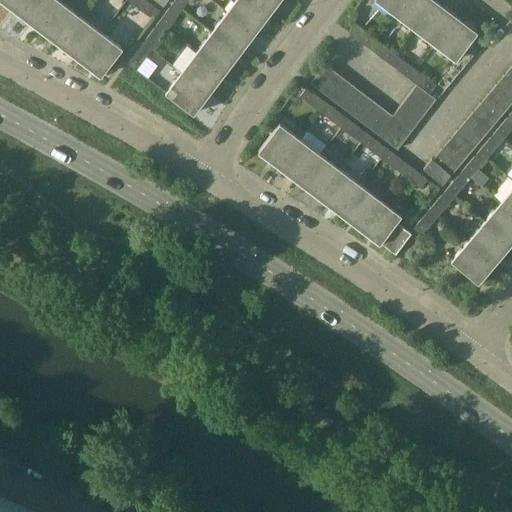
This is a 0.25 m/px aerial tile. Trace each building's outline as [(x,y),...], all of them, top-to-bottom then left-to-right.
[(30,0),(0,0),(20,15),(30,0)] [(30,0),(20,15),(40,30),(61,2),(57,0),(30,0)] [(153,7),(144,0),(126,0),(147,15),(153,7)] [(181,10),(188,0),(175,0),(173,3),(181,10)] [(234,0),(226,12),(254,33),(269,13),(252,0),(234,0)] [(252,0),(269,13),(278,0),(252,0)] [(375,0),(395,14),(405,0),(375,0)] [(433,0),(405,0),(395,14),(415,30),(436,2),(433,0)] [(60,46),(81,18),(61,2),(40,30),(60,46)] [(436,2),(415,30),(435,45),(456,17),(436,2)] [(166,30),(181,10),(173,3),(157,23),(166,30)] [(254,33),(226,12),(211,32),(239,53),(254,33)] [(456,17),(435,45),(455,60),(477,32),(456,17)] [(81,18),(60,46),(80,61),(101,33),(81,18)] [(166,30),(157,23),(142,44),(151,50),(166,30)] [(375,40),(355,25),(348,33),(369,49),(375,40)] [(211,32),(195,52),(223,73),(239,53),(211,32)] [(101,33),(80,61),(100,76),(121,48),(101,33)] [(395,55),(375,40),(369,49),(389,64),(395,55)] [(135,70),(151,50),(142,44),(127,63),(135,70)] [(195,52),(180,72),(208,94),(223,73),(195,52)] [(389,64),(409,79),(415,70),(395,55),(389,64)] [(309,84),(319,91),(334,72),(324,64),(309,84)] [(511,70),(510,68),(502,77),(511,85),(511,70)] [(435,86),(415,70),(409,79),(416,84),(429,95),(435,86)] [(193,114),(208,94),(180,72),(164,93),(193,114)] [(319,91),(328,98),(343,79),(334,72),(319,91)] [(511,101),(511,85),(502,77),(494,87),(511,101)] [(328,98),(338,105),(353,86),(343,79),(328,98)] [(429,95),(416,84),(409,94),(428,109),(435,99),(429,95)] [(338,105),(348,113),(362,93),(353,86),(338,105)] [(486,96),(505,111),(511,102),(511,101),(494,87),(486,96)] [(299,97),(320,113),(327,104),(306,88),(299,97)] [(348,113),(357,120),(372,101),(362,93),(348,113)] [(420,118),(428,109),(409,94),(401,104),(420,118)] [(479,105),(497,120),(505,111),(486,96),(479,105)] [(357,120),(367,127),(381,108),(372,101),(357,120)] [(320,113),(340,128),(346,119),(327,104),(320,113)] [(413,128),(420,118),(401,104),(394,113),(413,128)] [(489,129),(497,120),(479,105),(471,114),(489,129)] [(377,135),(386,124),(392,116),(381,108),(367,127),(377,135)] [(413,128),(394,113),(392,116),(386,124),(404,139),(413,128)] [(495,132),(503,139),(511,128),(511,113),(495,132)] [(471,114),(463,123),(481,139),(489,129),(471,114)] [(340,128),(360,143),(367,134),(346,119),(340,128)] [(278,167),(299,139),(279,123),(257,152),(278,167)] [(473,148),(481,139),(463,123),(455,132),(473,148)] [(396,149),(404,139),(386,124),(377,135),(396,149)] [(455,132),(448,141),(466,157),(473,148),(455,132)] [(486,159),(503,139),(495,132),(478,152),(486,159)] [(360,143),(380,158),(387,150),(367,134),(360,143)] [(298,183),(319,154),(299,139),(278,167),(298,183)] [(458,166),(466,157),(448,141),(440,150),(458,166)] [(380,158),(400,173),(406,164),(387,150),(380,158)] [(440,150),(432,160),(450,175),(458,166),(440,150)] [(470,178),(486,159),(478,152),(462,171),(470,178)] [(319,154),(298,183),(318,198),(340,170),(319,154)] [(450,175),(432,160),(431,159),(423,169),(441,185),(450,175)] [(427,180),(406,164),(400,173),(420,188),(427,180)] [(360,185),(340,170),(318,198),(338,213),(360,185)] [(462,171),(445,190),(454,197),(470,178),(462,171)] [(358,228),(379,200),(360,185),(338,213),(358,228)] [(511,187),(499,203),(511,213),(511,187)] [(437,216),(454,197),(445,190),(429,209),(437,216)] [(379,200),(358,228),(379,244),(379,243),(395,255),(411,234),(395,222),(400,216),(379,200)] [(511,213),(499,203),(483,222),(510,245),(511,242),(511,213)] [(437,216),(429,209),(413,229),(421,236),(437,216)] [(483,222),(467,241),(494,264),(510,245),(483,222)] [(467,241),(450,261),(477,283),(494,264),(467,241)] [(42,511),(0,494),(0,511),(42,511)]
